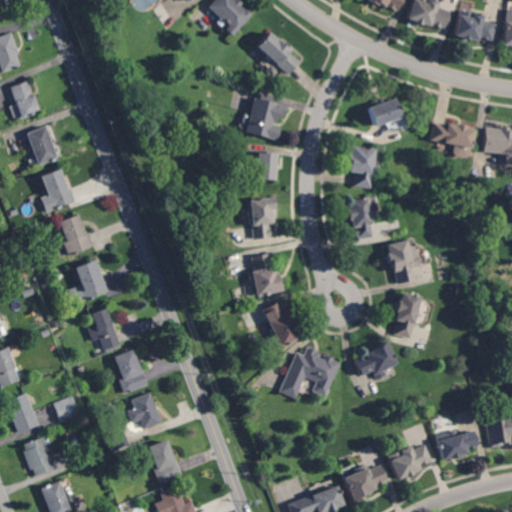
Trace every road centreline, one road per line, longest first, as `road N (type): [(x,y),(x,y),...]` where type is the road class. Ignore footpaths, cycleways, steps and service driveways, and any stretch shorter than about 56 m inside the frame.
road 1 (residential): [(245,511),(46,0)]
road 2 (residential): [(356,41),(320,116),(309,168),(317,252),(339,300)]
road 3 (residential): [(511,89),(397,60),(295,0)]
